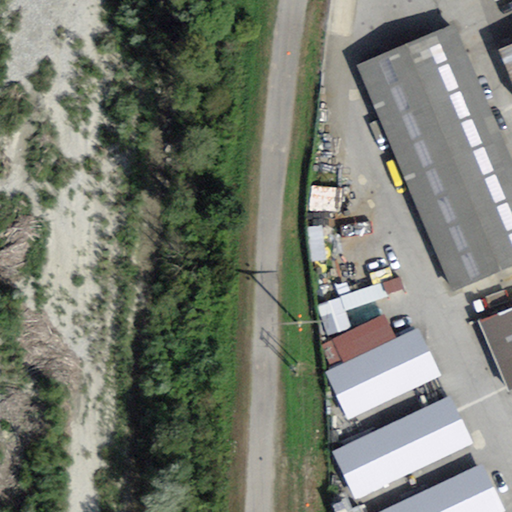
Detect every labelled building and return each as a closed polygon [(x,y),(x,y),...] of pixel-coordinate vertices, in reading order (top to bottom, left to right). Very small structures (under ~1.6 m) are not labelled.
[(511,262),(511,172),(451,27),(357,66),(451,288),(511,262)] [(348,308),(408,291),(404,279),(345,297),(348,308)] [(330,337),(353,329),(343,298),(320,306),(330,337)] [(497,314),(481,321),(488,336),(503,329),(497,314)] [(433,374),(414,332),(328,371),(346,413),(433,374)] [(465,441),(446,400),(335,451),(354,492),(465,441)] [(490,511),(497,509),(477,468),(383,511),(490,511)]
